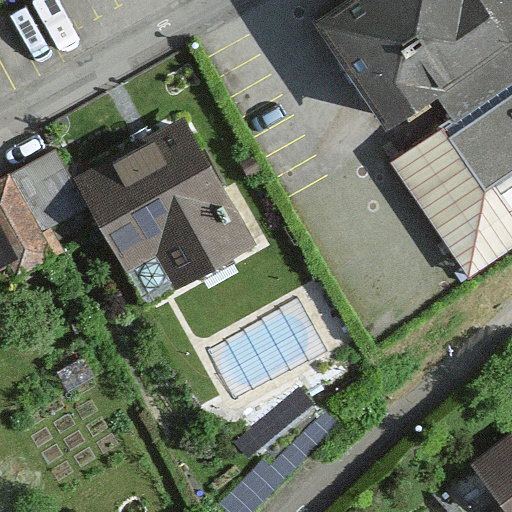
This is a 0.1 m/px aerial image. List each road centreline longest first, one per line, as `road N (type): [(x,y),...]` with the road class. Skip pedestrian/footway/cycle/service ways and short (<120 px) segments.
road 1 (residential): [(511,327),(303,511)]
road 2 (residential): [(234,0),(0,129)]
